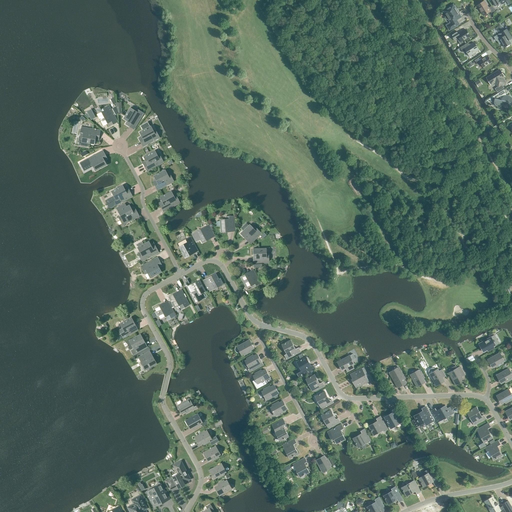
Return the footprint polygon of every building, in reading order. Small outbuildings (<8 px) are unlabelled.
[(492,14),(495,12),(491,6),(488,8),(484,1),(476,6),(479,10),(480,9),(484,15),(490,11),(492,14)] [(456,20),(461,17),(453,5),(444,11),(446,15),(445,18),(448,19),(449,19),(452,23),(448,26),(447,25),(450,29),(459,24),(456,20)] [(510,41),(511,39),(511,37),(507,29),(501,33),(500,34),(499,33),(494,37),(496,41),(497,40),(497,41),(500,39),(505,47),(511,43),(510,41)] [(461,41),(470,36),(466,30),(459,34),(457,31),(451,35),(454,40),(459,37),(461,41)] [(469,55),(479,49),(476,45),(477,44),(475,44),(474,42),(466,48),(464,45),(460,47),(463,52),(466,50),(469,55)] [(483,67),(492,62),(488,56),(482,59),(481,56),(475,60),(478,65),(481,63),(483,67)] [(500,70),(488,77),(492,84),(495,82),(498,86),(495,88),(497,92),(504,88),(502,84),(505,83),(502,77),(504,76),(500,70)] [(509,106),(509,107),(511,105),(511,104),(511,97),(510,96),(508,95),(505,95),(504,94),(507,92),(504,89),(493,96),(494,96),(485,101),(486,101),(487,101),(494,102),(494,103),(495,104),(496,105),(497,106),(497,107),(498,105),(500,104),(502,103),(502,101),(508,103),(510,106),(509,106)] [(107,123),(109,126),(117,122),(109,106),(101,110),(102,112),(97,114),(103,125),(107,123)] [(125,124),(134,129),(143,113),(136,109),(134,111),(130,108),(123,119),(127,121),(125,124)] [(138,138),(143,147),(159,138),(155,130),(153,131),(150,126),(147,122),(140,126),(143,130),(139,132),(141,136),(138,138)] [(82,136),(81,142),(94,144),(94,139),(98,140),(100,130),(82,127),(80,136),(82,136)] [(142,163),(147,171),(163,163),(159,155),(157,156),(154,151),(143,157),(146,161),(142,163)] [(104,161),(107,159),(105,155),(97,160),(94,155),(88,158),(88,159),(80,163),(83,168),(87,166),(88,168),(92,166),(95,171),(104,166),(104,167),(107,165),(105,163),(104,161)] [(153,182),(157,190),(173,182),(169,174),(167,175),(165,170),(154,176),(156,180),(153,182)] [(124,190),(122,186),(111,191),(114,196),(110,198),(111,201),(107,203),(109,208),(115,205),(116,205),(132,196),(127,188),(124,190)] [(162,202),(159,203),(163,212),(180,203),(175,195),(173,196),(171,192),(160,197),(162,202)] [(120,216),(118,217),(122,225),(131,221),(132,223),(135,221),(134,219),(139,216),(134,208),(131,209),(129,205),(126,207),(124,204),(116,208),(120,216)] [(220,220),(221,232),(230,232),(230,230),(235,230),(234,216),(225,217),(225,221),(220,221),(220,220)] [(209,237),(214,235),(209,225),(192,234),(196,241),(200,239),(202,243),(210,238),(209,237)] [(240,234),(247,240),(248,239),(251,243),(261,234),(255,227),(254,228),(250,225),(240,234)] [(197,250),(190,237),(181,242),(177,244),(179,247),(185,258),(193,253),(192,252),(197,250)] [(158,253),(154,244),(150,246),(148,242),(144,244),(142,241),(136,244),(138,247),(137,248),(140,252),(138,254),(142,261),(158,253)] [(255,263),(268,263),(268,254),(264,254),(264,249),(266,249),(253,249),(253,258),(255,258),(255,263)] [(147,273),(150,278),(161,272),(159,268),(162,266),(157,258),(141,266),(145,274),(147,273)] [(249,274),(249,273),(240,277),(246,288),(247,288),(246,287),(251,284),(252,287),(260,283),(254,271),(249,274)] [(208,280),(203,282),(209,292),(223,284),(220,278),(218,279),(215,274),(207,278),(208,280)] [(191,286),(187,288),(195,302),(201,299),(200,297),(201,296),(200,294),(205,291),(199,280),(191,285),(191,286)] [(511,281),(502,286),(510,301),(511,300),(511,281)] [(177,294),(177,292),(168,297),(170,300),(174,307),(174,308),(179,305),(181,309),(189,305),(182,291),(177,294)] [(164,305),(163,304),(155,308),(156,311),(155,312),(157,316),(159,315),(161,319),(166,316),(167,320),(175,316),(168,302),(164,305)] [(134,327),(135,326),(131,318),(120,324),(122,328),(118,330),(123,338),(136,331),(134,327)] [(144,343),(140,334),(126,341),(131,350),(130,350),(133,355),(146,348),(143,343),(144,343)] [(494,335),(479,343),(484,352),(489,349),(490,350),(494,348),(493,346),(496,345),(496,346),(499,344),(494,335)] [(248,351),(254,348),(249,340),(237,346),(242,355),(244,353),(245,355),(249,352),(248,351)] [(287,359),(301,351),(299,348),(296,349),(291,340),(282,345),(287,353),(284,355),(287,359)] [(145,370),(156,364),(152,356),(150,356),(148,352),(138,357),(145,370)] [(353,353),(338,362),(342,370),(348,367),(349,371),(354,368),(352,365),(354,364),(352,360),(356,358),(353,353)] [(500,353),(488,359),(492,367),(498,364),(499,366),(503,363),(502,362),(504,361),(500,353)] [(263,365),(257,354),(252,357),(251,356),(247,358),(248,359),(245,361),(250,369),(248,369),(250,372),(263,365)] [(306,357),(297,362),(302,371),(297,373),(299,377),(304,375),(315,369),(313,365),(310,366),(307,361),(308,361),(306,357)] [(456,385),(464,380),(462,376),(465,375),(460,367),(457,368),(456,365),(451,368),(453,371),(449,373),(456,385)] [(357,388),(371,380),(364,367),(350,374),(353,379),(352,379),(357,388)] [(398,387),(406,383),(403,377),(404,377),(399,367),(389,372),(398,387)] [(429,370),(428,371),(436,386),(445,381),(442,376),(443,375),(440,371),(439,371),(438,369),(436,370),(434,368),(433,367),(429,370)] [(507,381),(511,379),(511,378),(511,377),(511,374),(509,368),(497,375),(501,383),(507,380),(507,381)] [(260,372),(259,371),(255,373),(256,375),(254,376),(258,384),(270,377),(266,369),(260,372)] [(419,370),(410,375),(417,387),(425,382),(422,377),(424,376),(421,371),(420,372),(419,370)] [(319,384),(315,375),(306,379),(313,392),(325,386),(322,382),(319,384)] [(268,387),(264,389),(264,390),(262,392),(267,400),(279,393),(274,385),(269,388),(268,387)] [(497,396),(501,404),(507,401),(507,402),(511,400),(511,398),(511,397),(511,394),(509,389),(497,396)] [(327,395),(325,391),(315,396),(322,409),(334,403),(332,399),(329,401),(326,396),(327,395)] [(196,406),(193,407),(189,399),(177,406),(181,414),(187,411),(188,412),(192,410),(192,411),(197,408),(196,406)] [(275,416),(287,409),(283,401),(277,404),(277,402),(272,405),(273,406),(271,407),(275,416)] [(426,406),(422,408),(424,411),(418,414),(414,416),(416,419),(413,421),(416,427),(424,422),(426,425),(434,421),(426,406)] [(438,422),(451,415),(454,413),(451,407),(447,409),(446,406),(442,408),(437,411),(435,408),(432,410),(438,422)] [(478,411),(479,411),(476,407),(467,412),(474,425),(486,418),(484,415),(481,416),(478,411)] [(391,428),(404,421),(396,408),(392,410),(394,413),(389,416),(388,415),(385,417),(391,428)] [(332,414),(333,414),(331,410),(322,415),(329,428),(340,422),(338,418),(335,420),(332,414)] [(202,422),(197,414),(185,421),(190,429),(195,426),(196,427),(200,425),(199,423),(202,422)] [(373,424),(369,426),(374,435),(383,430),(384,431),(387,429),(380,417),(377,419),(378,422),(373,425),(373,424)] [(273,428),(280,441),(289,436),(284,427),(287,426),(283,418),(272,424),(274,428),(273,428)] [(477,430),(484,442),(493,438),(488,429),(491,427),(488,423),(477,430)] [(337,444),(345,439),(340,430),(343,428),(341,425),(328,432),(332,440),(334,439),(337,444)] [(357,436),(353,438),(358,447),(371,440),(365,429),(361,431),(363,434),(357,437),(357,436)] [(216,436),(211,439),(206,431),(194,437),(199,446),(204,443),(205,444),(209,441),(210,442),(217,438),(216,436)] [(290,458),(298,453),(293,444),(296,443),(294,439),(283,445),(290,458)] [(498,441),(486,448),(488,451),(489,451),(494,460),(502,455),(497,446),(500,444),(498,441)] [(220,455),(215,446),(203,453),(208,461),(213,458),(214,460),(218,457),(217,456),(220,455)] [(330,465),(331,465),(329,460),(327,461),(324,456),(316,460),(323,472),(331,468),(330,465)] [(304,463),(307,462),(305,458),(293,464),(300,477),(309,472),(307,468),(307,469),(304,463)] [(172,477),(165,481),(170,490),(177,486),(177,487),(183,484),(183,483),(190,479),(181,461),(173,465),(177,474),(172,477)] [(225,472),(221,464),(209,471),(213,479),(219,476),(220,477),(224,475),(223,473),(225,472)] [(435,486),(439,484),(430,468),(423,472),(425,475),(419,478),(424,486),(433,481),(435,486)] [(421,492),(414,480),(402,487),(406,496),(407,496),(406,494),(415,490),(417,494),(421,492)] [(214,487),(219,495),(231,489),(226,481),(224,482),(223,481),(219,483),(220,484),(214,487)] [(151,500),(154,505),(159,503),(159,504),(170,499),(166,491),(165,491),(161,484),(160,484),(159,483),(158,483),(157,483),(156,484),(156,485),(156,486),(147,491),(149,496),(148,497),(148,498),(148,499),(149,500),(150,501),(151,500)] [(388,504),(389,504),(388,503),(397,498),(399,502),(403,500),(395,486),(391,488),(393,491),(384,496),(388,504)] [(147,508),(140,496),(133,499),(135,503),(128,507),(130,511),(129,511),(143,511),(143,510),(147,508)] [(382,511),(384,511),(386,511),(379,497),(375,499),(376,502),(367,507),(370,511),(374,511),(380,509),(382,511)] [(491,511),(496,511),(500,510),(492,497),(485,501),(491,511)] [(502,504),(506,511),(511,511),(511,507),(508,501),(502,504)]
